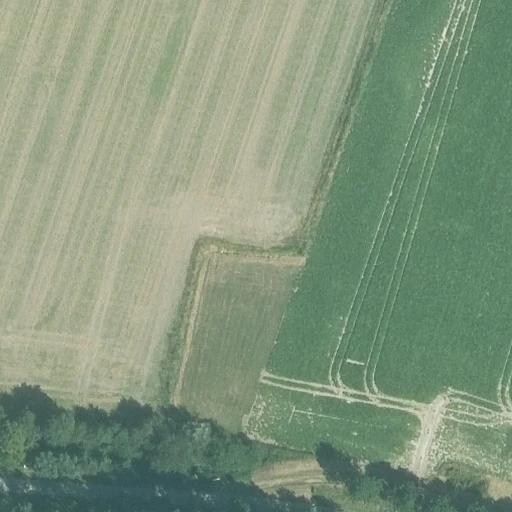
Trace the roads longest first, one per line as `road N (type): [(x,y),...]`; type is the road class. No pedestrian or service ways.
road 1 (unclassified): [(294,511),(0,486)]
road 2 (track): [(198,502),(294,480),(398,483),(402,473)]
road 3 (track): [(398,483),(494,503),(511,490)]
